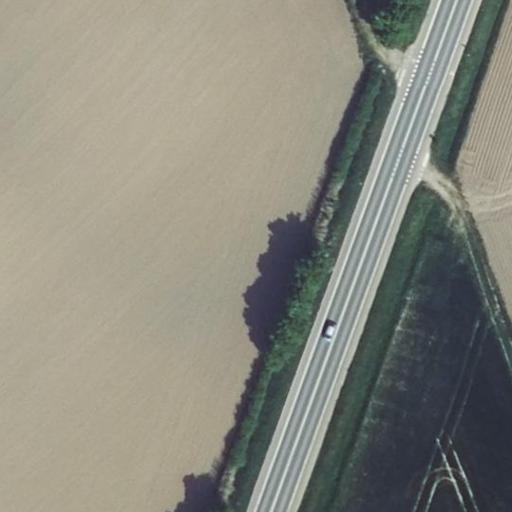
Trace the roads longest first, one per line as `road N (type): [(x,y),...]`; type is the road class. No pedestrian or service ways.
road 1 (secondary): [(271,511),(455,0)]
road 2 (track): [(397,159),(448,191),(511,358)]
